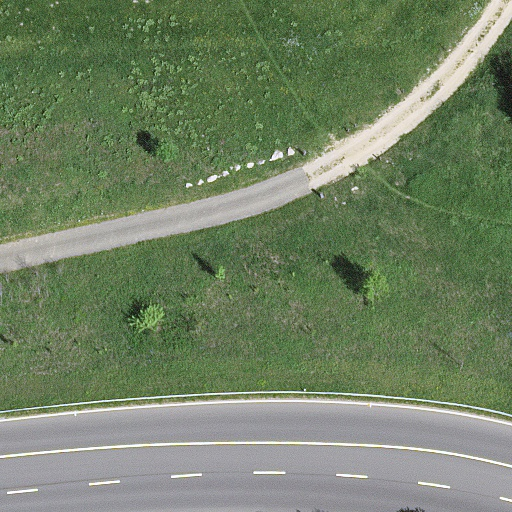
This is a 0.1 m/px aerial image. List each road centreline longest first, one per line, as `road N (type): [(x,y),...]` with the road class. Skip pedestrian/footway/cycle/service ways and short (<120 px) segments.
road 1 (track): [(0,264),(131,241),(315,176),(479,64),(511,5)]
road 2 (primary): [(511,486),(335,459),(218,458),(0,475)]
